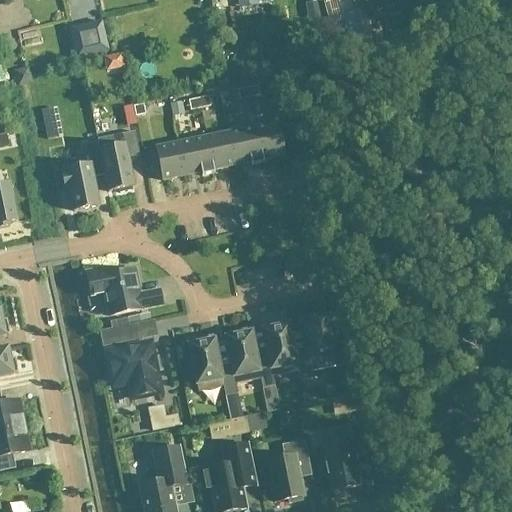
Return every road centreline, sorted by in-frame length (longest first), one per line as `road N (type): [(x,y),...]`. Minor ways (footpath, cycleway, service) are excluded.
road 1 (residential): [(115,241),(152,254),(187,282),(203,315),(335,292),(306,186),(140,223)]
road 2 (residential): [(76,511),(25,264)]
